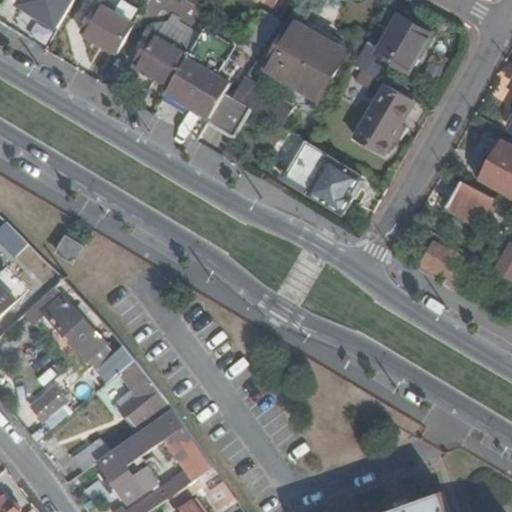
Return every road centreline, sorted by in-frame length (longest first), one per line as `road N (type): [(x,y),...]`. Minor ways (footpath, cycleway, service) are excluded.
road 1 (secondary): [(0,133),(208,255),(309,328),(511,441)]
road 2 (secondary): [(369,274),(298,229),(234,203),(0,60)]
road 3 (residential): [(369,274),(498,29)]
road 4 (secondary): [(511,367),(369,274)]
